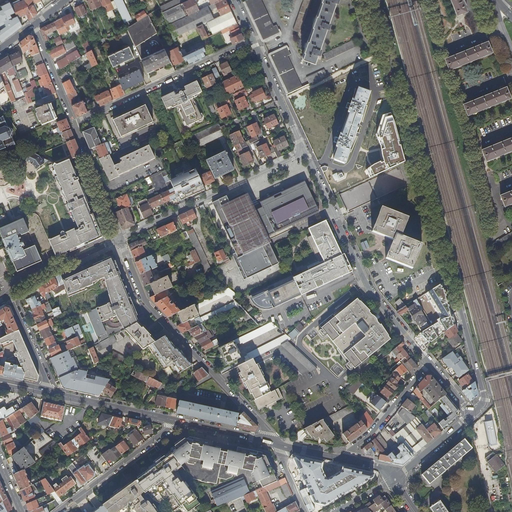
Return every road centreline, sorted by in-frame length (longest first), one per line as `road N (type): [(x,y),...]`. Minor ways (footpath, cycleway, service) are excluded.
road 1 (residential): [(414,143),(483,394),(471,414)]
road 2 (residential): [(121,238),(145,300),(274,442)]
road 3 (residential): [(430,365),(369,289),(312,166)]
road 4 (residential): [(121,238),(304,151)]
road 5 (residential): [(252,39),(73,123)]
road 6 (unknown): [(332,211),(273,241),(286,264),(270,278),(243,287),(230,268)]
road 7 (residential): [(171,420),(57,511)]
road 8 (tertiary): [(46,391),(171,420)]
road 9 (residential): [(430,365),(349,460)]
road 10 (residential): [(73,123),(121,238)]
road 11 (residential): [(9,291),(121,238)]
road 12 (residential): [(287,38),(303,72),(382,38)]
